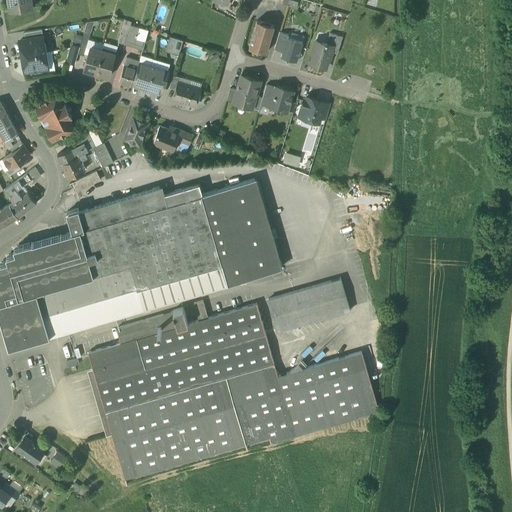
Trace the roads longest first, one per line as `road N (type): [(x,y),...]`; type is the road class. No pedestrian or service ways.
road 1 (residential): [(8,87),(86,84),(185,116),(205,115),(216,107),(232,55)]
road 2 (residential): [(0,245),(50,202),(57,181),(8,87)]
road 3 (residential): [(232,55),(353,92)]
